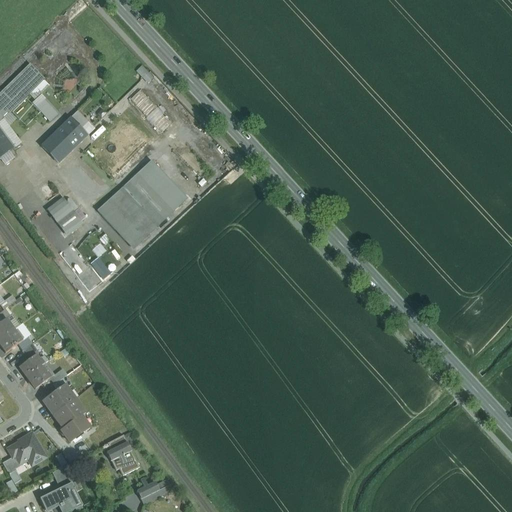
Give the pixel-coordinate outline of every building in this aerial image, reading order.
[(29,66),(0,94),(0,109),(15,95),(22,102),(33,91),(26,84),(36,74),(29,66)] [(137,73),(149,80),(153,75),(140,67),(137,73)] [(172,123),(141,90),(129,102),(160,135),(172,123)] [(128,108),(85,152),(112,180),(155,136),(128,108)] [(70,119),(42,147),(58,164),(87,136),(70,119)] [(0,131),(0,159),(13,149),(0,131)] [(151,161),(97,211),(133,251),(188,199),(151,161)] [(83,225),(50,181),(39,189),(52,207),(48,210),(68,236),(83,225)] [(102,282),(72,244),(59,255),(89,293),(102,282)] [(110,270),(104,275),(102,273),(100,274),(104,280),(113,274),(110,270)] [(12,296),(0,305),(0,306),(3,311),(16,301),(12,296)] [(4,322),(0,324),(0,340),(14,330),(11,325),(8,328),(4,322)] [(14,330),(0,340),(0,346),(6,354),(18,345),(23,342),(14,330)] [(23,342),(18,345),(23,351),(32,345),(27,338),(23,342)] [(32,345),(23,351),(26,356),(36,350),(32,345)] [(36,356),(19,367),(26,378),(40,367),(40,368),(43,366),(36,356)] [(40,367),(26,378),(35,389),(42,384),(49,379),(40,368),(40,367)] [(49,379),(42,384),(46,389),(55,382),(52,376),(49,379)] [(62,380),(53,386),(57,391),(64,386),(65,386),(66,385),(62,380)] [(57,391),(43,401),(48,409),(50,408),(55,414),(72,401),(67,395),(70,393),(65,386),(64,386),(57,391)] [(85,415),(74,400),(72,401),(55,414),(53,415),(63,429),(61,431),(70,444),(90,429),(81,418),(85,415)] [(32,435),(22,440),(23,442),(8,450),(13,458),(16,456),(20,464),(28,459),(32,467),(46,459),(32,435)] [(123,436),(114,441),(118,448),(123,446),(127,444),(123,436)] [(127,454),(123,446),(118,448),(106,454),(111,462),(114,461),(122,477),(139,469),(131,452),(127,454)] [(16,471),(9,460),(2,464),(9,475),(16,471)] [(66,467),(55,473),(60,483),(69,479),(69,480),(72,478),(66,467)] [(69,480),(69,479),(60,483),(62,488),(39,500),(45,511),(59,504),(63,511),(71,511),(82,507),(69,480)] [(155,483),(147,487),(144,479),(140,481),(144,488),(137,492),(141,500),(159,491),(156,486),(155,483)] [(159,491),(141,500),(143,506),(173,491),(166,481),(156,486),(159,491)]
